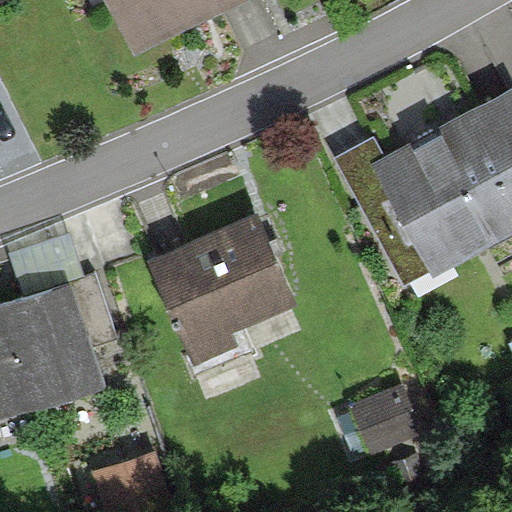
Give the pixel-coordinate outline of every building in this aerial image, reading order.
[(114,0),(138,46),(229,0),(114,0)] [(511,80),(384,148),(441,258),(444,263),(511,227),(511,80)] [(441,258),(384,148),(374,130),(337,149),(404,277),(441,258)] [(231,325),(300,295),(261,205),(153,252),(199,357),(238,341),(231,325)] [(0,410),(103,374),(91,341),(118,331),(95,265),(0,297),(0,410)] [(402,380),(354,400),(373,446),(421,427),(402,380)] [(160,443),(95,465),(110,511),(137,511),(178,499),(160,443)]
